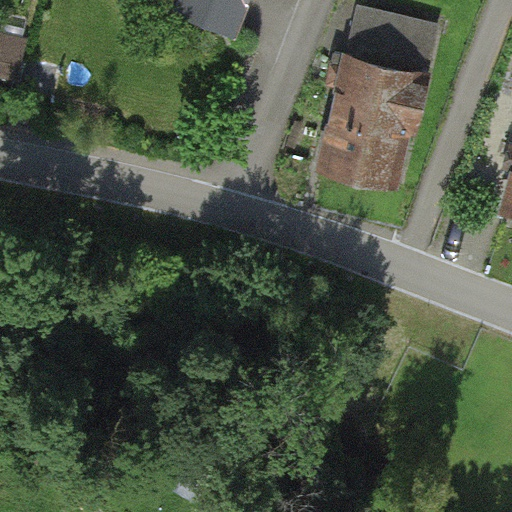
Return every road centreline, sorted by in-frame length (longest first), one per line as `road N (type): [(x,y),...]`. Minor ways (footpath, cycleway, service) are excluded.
road 1 (residential): [(511,310),(232,208),(0,160)]
road 2 (unknown): [(401,270),(499,0)]
